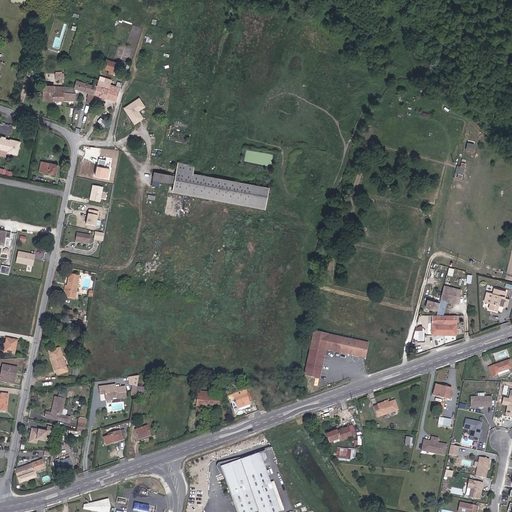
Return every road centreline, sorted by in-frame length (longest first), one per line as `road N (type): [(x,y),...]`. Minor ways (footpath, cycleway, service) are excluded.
road 1 (residential): [(0,109),(70,133),(75,160),(8,481)]
road 2 (secondary): [(511,333),(167,456)]
road 3 (unknown): [(54,258),(124,264),(140,216),(142,178),(126,152),(105,142),(72,147)]
road 4 (secondary): [(167,456),(6,506)]
